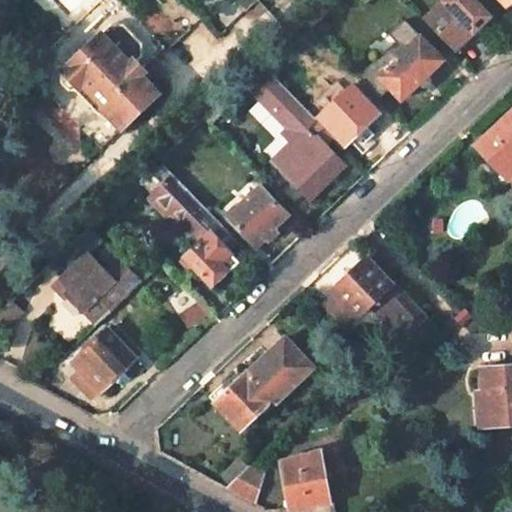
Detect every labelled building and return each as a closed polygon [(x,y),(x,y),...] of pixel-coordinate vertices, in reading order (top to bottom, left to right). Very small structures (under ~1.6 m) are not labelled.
[(474,0),(446,0),(427,18),(456,48),(490,15),(474,0)] [(324,2),(307,18),(312,23),(329,7),(324,2)] [(113,23),(102,33),(63,70),(65,72),(62,75),(62,82),(69,89),(76,89),(84,98),(91,91),(106,107),(104,108),(123,128),(160,93),(143,75),(144,74),(144,68),(138,61),(144,54),(145,43),(125,23),(113,23)] [(407,42),(378,70),(382,75),(380,76),(402,99),(444,59),(422,36),(411,47),(407,42)] [(259,96),(290,128),(296,121),(309,110),(278,79),(259,96)] [(317,102),(309,110),(317,119),(319,117),(346,145),(380,112),(353,85),(335,102),(330,97),(321,106),(317,102)] [(209,125),(226,109),(219,102),(203,118),(209,125)] [(309,110),(296,121),(315,140),(318,137),(326,145),(334,136),(317,119),(309,110)] [(511,111),(476,145),(508,179),(511,175),(511,111)] [(293,142),(274,161),(310,198),(345,165),(326,145),(318,137),(315,140),(296,121),(290,128),(285,133),(293,142)] [(200,244),(187,255),(212,284),(215,281),(216,282),(220,282),(228,275),(228,272),(227,271),(230,269),(239,260),(235,256),(245,247),(158,160),(138,179),(200,244)] [(261,187),(229,217),(253,242),(271,226),(273,229),(288,214),(261,187)] [(106,269),(90,253),(102,241),(104,240),(90,225),(53,260),(63,270),(61,272),(75,286),(69,292),(85,307),(100,321),(113,308),(143,280),(120,256),(118,258),(106,269)] [(118,258),(102,241),(90,253),(106,269),(118,258)] [(428,315),(395,281),(392,284),(367,258),(335,288),(360,314),(370,305),(380,315),(387,308),(391,312),(391,328),(403,339),(428,315)] [(14,301),(0,314),(0,329),(3,332),(24,312),(14,301)] [(465,308),(460,313),(467,320),(473,315),(465,308)] [(460,313),(455,318),(462,325),(467,320),(460,313)] [(107,327),(73,360),(88,376),(102,391),(136,358),(107,327)] [(248,371),(215,402),(241,429),(274,398),(277,402),(314,367),(285,337),(256,364),(258,366),(250,374),(248,371)] [(511,365),(484,368),(485,393),(493,392),(495,426),(511,424),(511,365)] [(88,376),(78,385),(93,400),(102,391),(88,376)] [(480,393),(482,427),(495,426),(493,392),(485,393),(480,393)] [(331,511),(321,450),(283,461),(291,508),(287,506),(280,510),(279,510),(280,511),(331,511)] [(240,457),(220,475),(229,483),(248,465),(240,457)] [(229,483),(225,489),(254,505),(263,473),(248,465),(229,483)]
